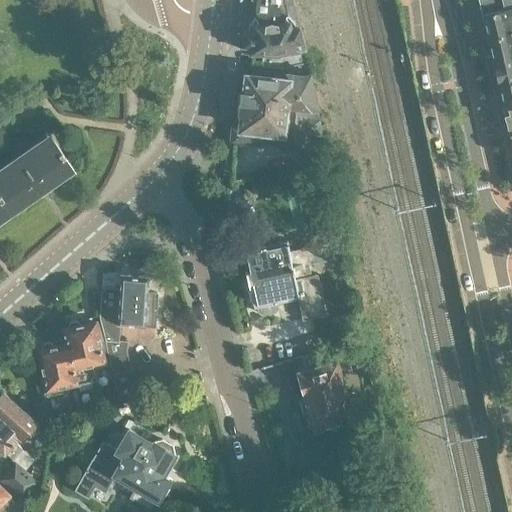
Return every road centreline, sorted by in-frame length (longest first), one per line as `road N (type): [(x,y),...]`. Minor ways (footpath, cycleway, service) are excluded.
road 1 (residential): [(266,511),(206,282),(156,179)]
road 2 (residential): [(431,0),(435,87),(470,240)]
road 3 (residential): [(492,235),(449,41),(431,0)]
road 4 (tertiary): [(0,317),(156,179)]
road 5 (residential): [(470,240),(511,431)]
road 6 (tertiary): [(156,179),(193,121),(211,14)]
